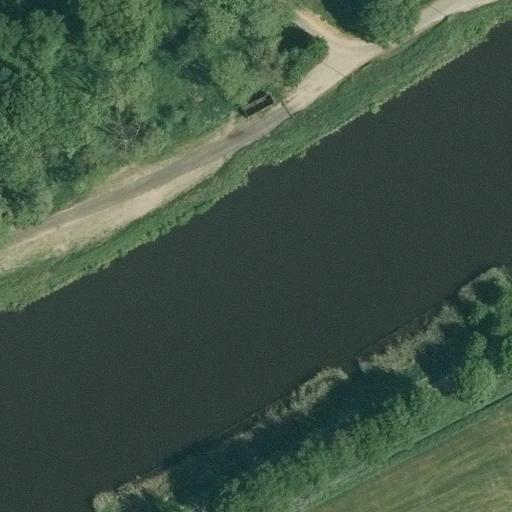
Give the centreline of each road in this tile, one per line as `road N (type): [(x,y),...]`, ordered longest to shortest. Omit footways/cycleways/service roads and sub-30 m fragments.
road 1 (unclassified): [(511,350),(201,511)]
road 2 (track): [(300,110),(187,179),(0,252)]
road 3 (unclassified): [(358,51),(418,33),(467,0)]
